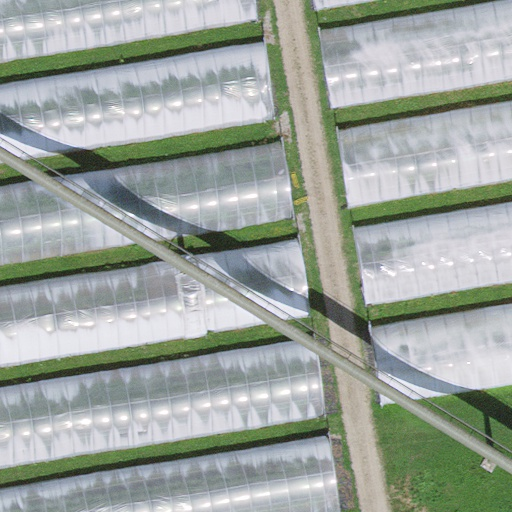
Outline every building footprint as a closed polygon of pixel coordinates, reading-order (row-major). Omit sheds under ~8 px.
[(135,0),(139,32),(263,19),(261,0),(135,0)] [(317,0),(339,101),(417,84),(403,20),(351,32),(343,0),(317,0)] [(511,4),(491,55),(511,63),(511,212),(459,220),(491,233),(476,241),(511,256),(511,317),(459,345),(439,392),(511,382),(511,4)] [(156,125),(278,118),(274,49),(151,56),(156,125)] [(185,218),(296,210),(292,154),(181,161),(185,218)] [(432,276),(436,235),(364,228),(361,270),(432,276)] [(248,246),(252,318),(313,316),(310,243),(248,246)] [(0,345),(21,346),(21,297),(0,297),(0,345)] [(386,380),(444,374),(438,320),(380,326),(386,380)] [(269,421),(330,409),(321,365),(260,377),(269,421)] [(229,511),(343,511),(341,441),(227,445),(229,511)] [(14,511),(87,511),(77,475),(9,494),(14,511)]
